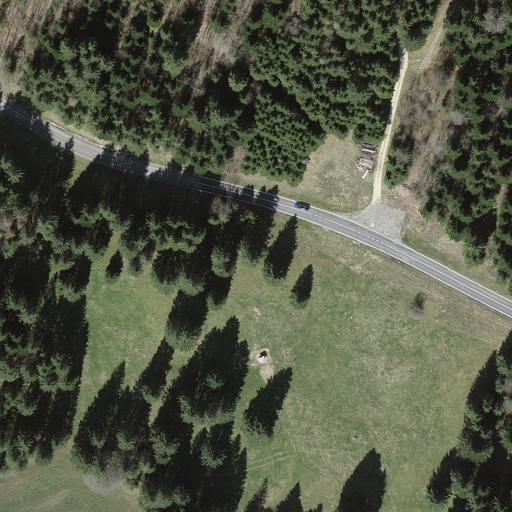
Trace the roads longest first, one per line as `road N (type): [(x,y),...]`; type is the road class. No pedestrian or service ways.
road 1 (secondary): [(0,102),(84,149),(345,226),(511,309)]
road 2 (track): [(394,0),(403,76),(370,237)]
